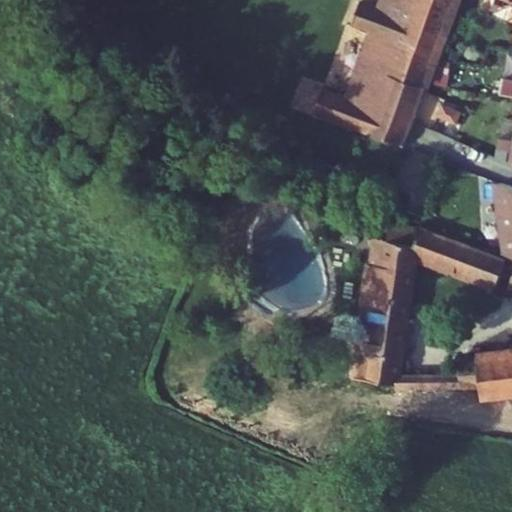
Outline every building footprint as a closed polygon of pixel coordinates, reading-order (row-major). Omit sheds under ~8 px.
[(426,0),(381,0),(379,6),(364,0),(350,0),(350,1),(348,0),(328,0),(323,15),(341,23),(328,53),(364,68),(341,128),(371,141),(426,0)] [(511,167),(511,166),(511,164),(511,0),(483,158),(486,158),(486,155),(511,167)] [(364,68),(328,53),(314,88),(290,78),(280,102),(341,128),(364,68)] [(404,106),(428,116),(433,104),(409,94),(404,106)] [(509,261),(511,262),(511,192),(471,178),(481,246),(490,249),(489,253),(509,261)] [(447,390),(511,385),(511,339),(427,349),(427,358),(418,358),(417,365),(365,366),(380,245),(463,277),(474,248),(383,212),(381,222),(356,219),(350,258),(337,257),(323,342),(339,346),(335,370),(357,376),(357,382),(446,379),(447,390)] [(511,278),(509,261),(489,253),(481,251),(472,277),(511,278)]
